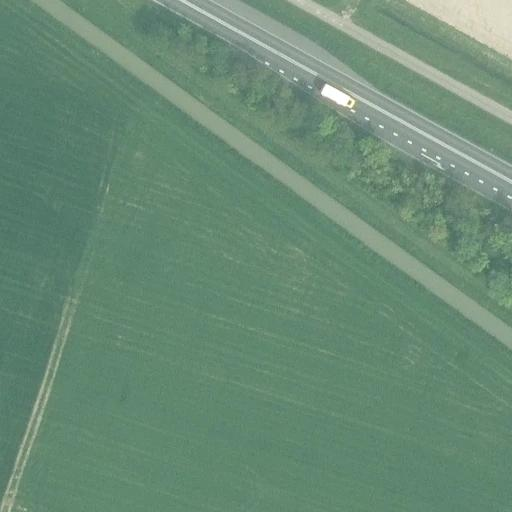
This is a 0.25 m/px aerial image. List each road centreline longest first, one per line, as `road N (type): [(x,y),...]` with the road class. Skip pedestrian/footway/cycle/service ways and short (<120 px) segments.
road 1 (trunk): [(511,182),(177,0)]
road 2 (unclassified): [(511,115),(301,0)]
